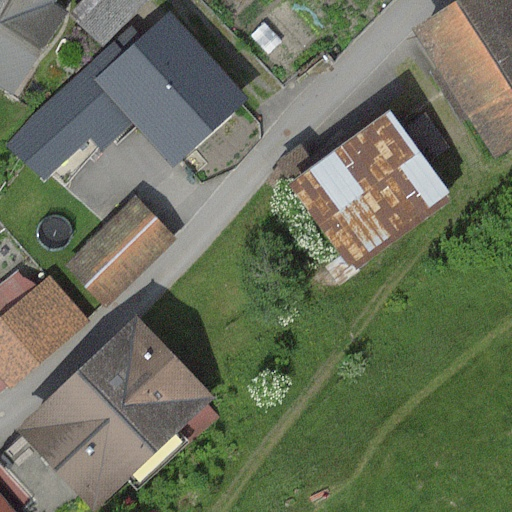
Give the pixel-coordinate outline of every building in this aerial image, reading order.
[(0,0),(0,79),(6,83),(48,18),(35,9),(40,0),(0,0)] [(81,0),(65,16),(98,48),(144,0),(81,0)] [(450,0),(406,30),(490,160),(511,146),(511,1),(511,0),(450,0)] [(132,126),(167,168),(241,103),(164,14),(89,82),(132,126)] [(80,74),(3,150),(41,182),(86,140),(99,152),(132,126),(89,82),(80,74)] [(394,134),(380,115),(281,188),(347,278),(451,202),(425,167),(449,149),(423,114),(394,134)] [(170,239),(132,199),(61,267),(99,307),(170,239)] [(85,324),(48,278),(0,317),(0,383),(5,389),(85,324)] [(130,317),(10,432),(43,466),(21,488),(44,511),(91,511),(210,399),(130,317)] [(14,511),(0,496),(0,511),(14,511)]
